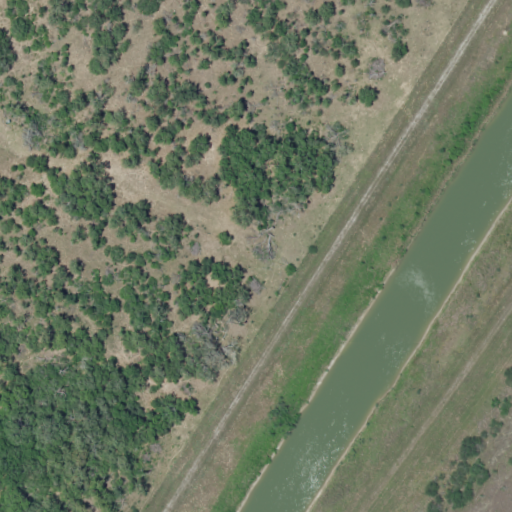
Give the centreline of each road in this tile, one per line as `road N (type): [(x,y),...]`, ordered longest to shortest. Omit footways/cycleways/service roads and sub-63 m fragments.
road 1 (track): [(494,0),(165,511)]
road 2 (track): [(363,511),(511,303)]
